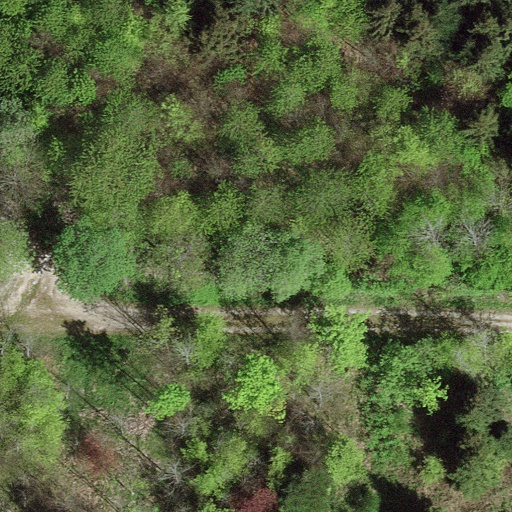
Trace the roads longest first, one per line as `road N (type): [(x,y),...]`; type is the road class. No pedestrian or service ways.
road 1 (track): [(0,276),(73,292),(511,324)]
road 2 (track): [(73,292),(0,185)]
